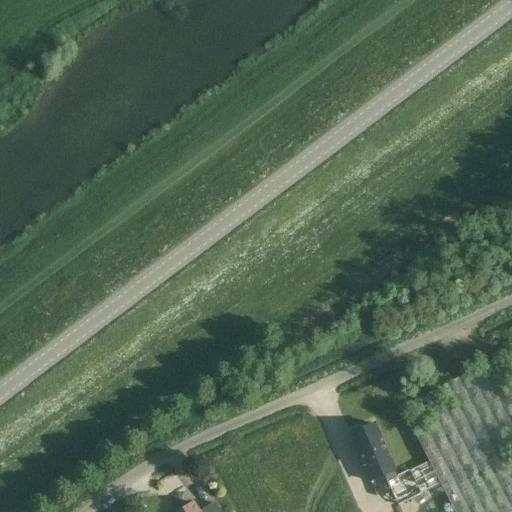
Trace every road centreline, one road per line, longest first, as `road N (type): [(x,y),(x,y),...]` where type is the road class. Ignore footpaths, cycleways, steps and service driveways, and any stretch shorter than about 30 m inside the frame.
road 1 (tertiary): [(0,392),(511,4)]
road 2 (unclassified): [(78,511),(143,460),(511,297)]
